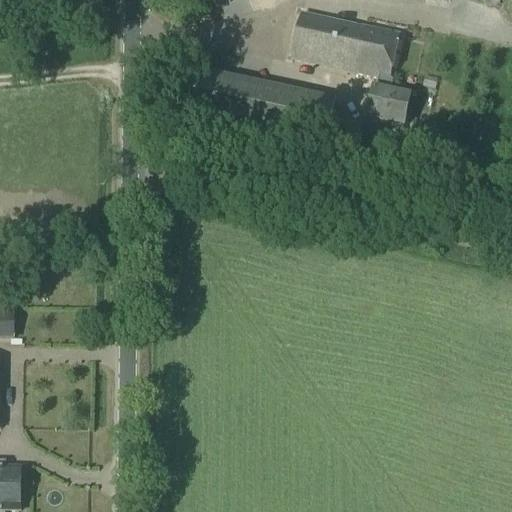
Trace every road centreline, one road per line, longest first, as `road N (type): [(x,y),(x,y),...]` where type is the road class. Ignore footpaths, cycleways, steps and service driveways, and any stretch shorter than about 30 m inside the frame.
road 1 (residential): [(511,253),(129,165)]
road 2 (tertiary): [(125,511),(129,165)]
road 3 (tertiary): [(129,165),(132,0)]
road 4 (track): [(131,78),(0,76)]
